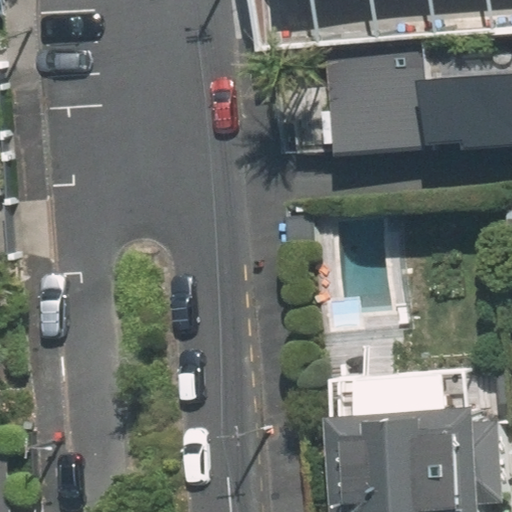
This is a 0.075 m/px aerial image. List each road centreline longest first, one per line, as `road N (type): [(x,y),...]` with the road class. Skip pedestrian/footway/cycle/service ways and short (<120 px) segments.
road 1 (residential): [(114,511),(101,209),(131,179),(197,174)]
road 2 (residential): [(197,174),(228,511)]
road 3 (residential): [(148,0),(197,174)]
